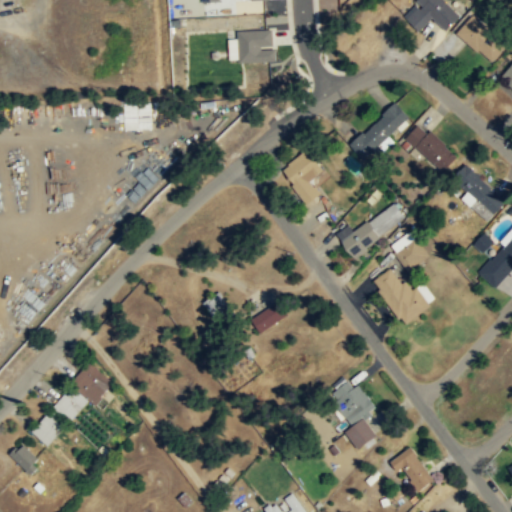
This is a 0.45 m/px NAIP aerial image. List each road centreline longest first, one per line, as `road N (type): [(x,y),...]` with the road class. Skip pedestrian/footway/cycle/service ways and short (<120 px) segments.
road 1 (residential): [(0,406),(145,246),(219,179),(347,87),(403,71)]
road 2 (residential): [(238,164),(499,511)]
road 3 (residential): [(403,71),(433,85),(511,153)]
road 4 (residential): [(419,402),(511,305)]
